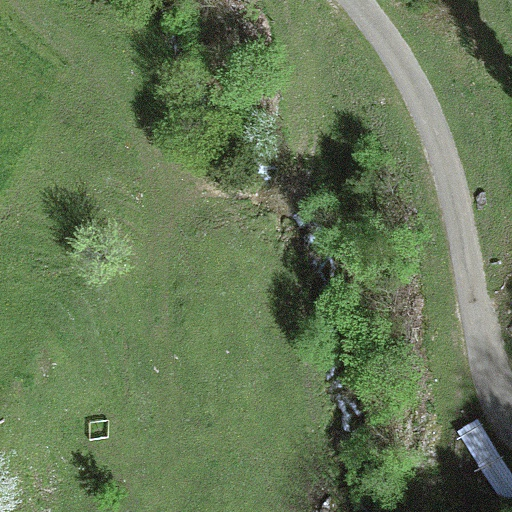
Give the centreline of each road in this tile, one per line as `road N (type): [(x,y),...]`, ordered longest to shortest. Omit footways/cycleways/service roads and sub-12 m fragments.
road 1 (unclassified): [(349,0),(384,43),(432,138),(478,334),(511,393)]
road 2 (track): [(31,0),(127,114),(164,186),(164,348)]
